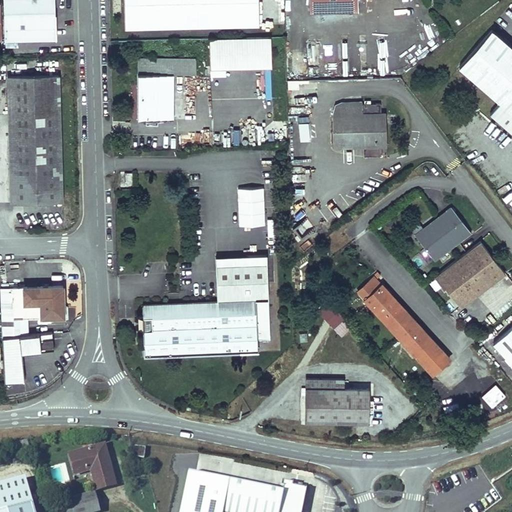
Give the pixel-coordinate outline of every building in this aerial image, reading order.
[(2,0),(4,40),(55,39),(53,0),(2,0)] [(259,25),(258,0),(122,0),(123,28),(259,25)] [(309,0),(309,12),(362,11),(361,0),(309,0)] [(511,46),(492,29),(459,67),(499,101),(489,113),(511,132),(511,46)] [(272,67),(271,37),(210,38),(210,68),(272,67)] [(137,60),(137,73),(173,73),(195,73),(195,60),(137,60)] [(173,73),(137,73),(137,118),(173,118),(173,73)] [(8,76),(10,146),(61,145),(59,74),(8,76)] [(332,115),(362,115),(362,103),(362,101),(342,101),(335,105),(332,113),(332,115)] [(332,115),(333,145),(363,145),(364,147),(364,156),(382,155),(381,146),(379,146),(379,141),(381,141),(381,114),(385,114),(385,103),(362,103),(362,115),(332,115)] [(309,123),(299,123),(299,141),(310,141),(309,123)] [(61,145),(10,146),(11,202),(62,201),(61,145)] [(237,187),(237,226),(264,226),(264,187),(237,187)] [(303,215),(303,202),(290,202),(290,215),(303,215)] [(435,261),(470,232),(450,207),(414,236),(435,261)] [(505,272),(480,241),(434,278),(444,290),(446,288),(461,307),(505,272)] [(258,350),(257,338),(270,337),(267,253),(248,254),(248,263),(216,265),(218,301),(142,304),(143,317),(143,329),(144,355),(258,350)] [(248,254),(216,256),(216,265),(248,263),(248,254)] [(357,291),(364,298),(381,283),(374,276),(357,291)] [(381,283),(364,298),(433,374),(449,358),(381,283)] [(14,317),(64,315),(63,285),(12,287),(14,317)] [(317,312),(334,328),(344,317),(327,301),(317,312)] [(143,329),(143,317),(135,317),(135,321),(139,321),(139,325),(135,325),(135,329),(143,329)] [(511,325),(493,343),(511,363),(511,325)] [(24,380),(21,352),(54,348),(52,331),(2,336),(4,382),(24,380)] [(305,377),(305,387),(343,387),(343,378),(305,377)] [(343,387),(305,387),(305,421),(369,421),(369,387),(343,387)] [(28,440),(20,442),(22,449),(29,447),(28,440)] [(104,445),(69,455),(75,474),(89,470),(88,467),(90,466),(91,470),(96,487),(115,482),(104,445)] [(134,457),(144,458),(145,448),(135,446),(134,457)] [(166,453),(154,450),(153,458),(165,460),(166,453)] [(301,511),(306,489),(295,487),(296,484),(283,481),(281,487),(284,487),(283,493),(278,511),(273,511),(225,502),(223,511),(301,511)] [(115,482),(96,487),(97,491),(116,486),(115,482)] [(273,511),(278,511),(283,493),(229,482),(225,502),(273,511)] [(99,511),(94,493),(58,503),(60,511),(99,511)]
